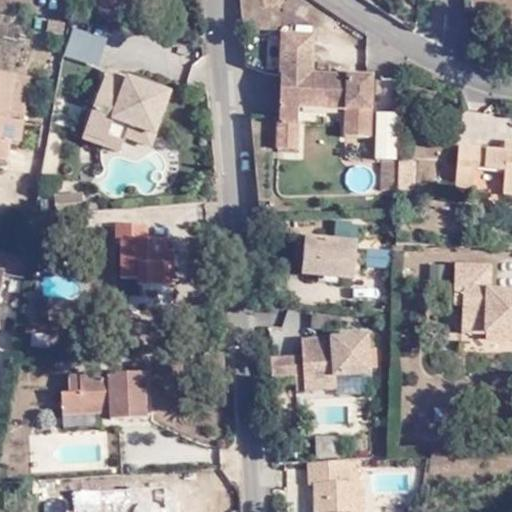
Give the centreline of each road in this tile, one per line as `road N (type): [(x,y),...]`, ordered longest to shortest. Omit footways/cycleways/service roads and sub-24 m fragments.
road 1 (unclassified): [(258,511),(227,0)]
road 2 (unclassified): [(346,0),(438,61),(511,84)]
